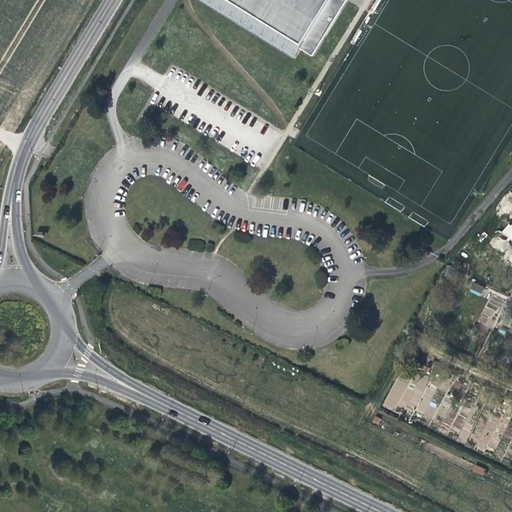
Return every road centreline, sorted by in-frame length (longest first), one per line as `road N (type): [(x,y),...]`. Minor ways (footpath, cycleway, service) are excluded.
road 1 (tertiary): [(380,511),(156,400)]
road 2 (tertiary): [(26,150),(116,0)]
road 3 (track): [(511,477),(377,412)]
road 4 (tertiary): [(34,283),(15,212),(26,150)]
